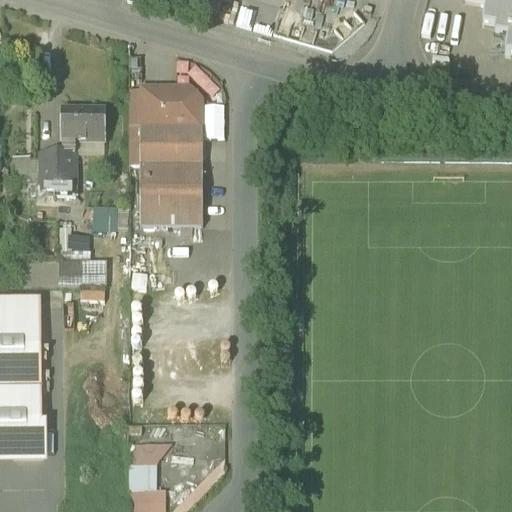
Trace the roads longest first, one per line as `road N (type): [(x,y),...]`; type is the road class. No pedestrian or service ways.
road 1 (residential): [(232,52),(242,472),(233,511)]
road 2 (residential): [(232,52),(50,0)]
road 3 (residential): [(387,90),(232,52)]
road 4 (residential): [(511,110),(387,90)]
